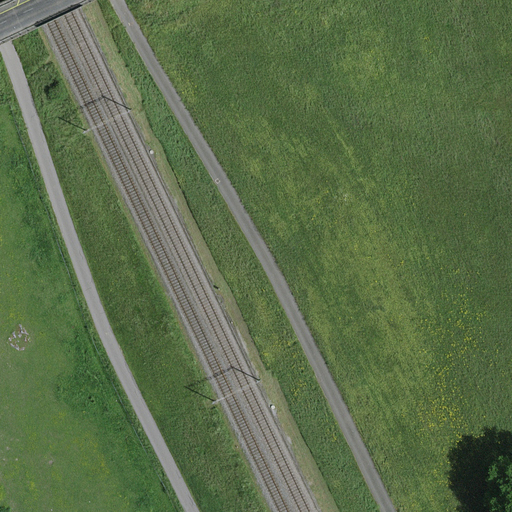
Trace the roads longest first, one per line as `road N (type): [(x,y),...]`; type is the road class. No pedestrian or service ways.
road 1 (unclassified): [(389,511),(274,279),(117,0)]
road 2 (unclassified): [(191,511),(98,314),(0,31)]
